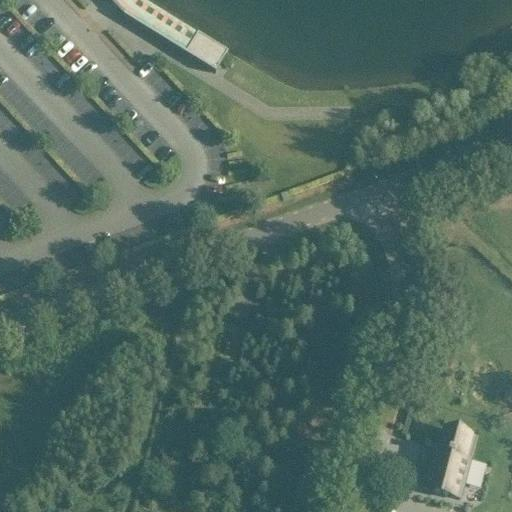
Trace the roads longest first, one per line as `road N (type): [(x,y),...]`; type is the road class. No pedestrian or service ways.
road 1 (unclassified): [(387,191),(0,330)]
road 2 (unclassified): [(351,511),(396,311),(387,191)]
road 3 (unclassified): [(511,146),(387,191)]
